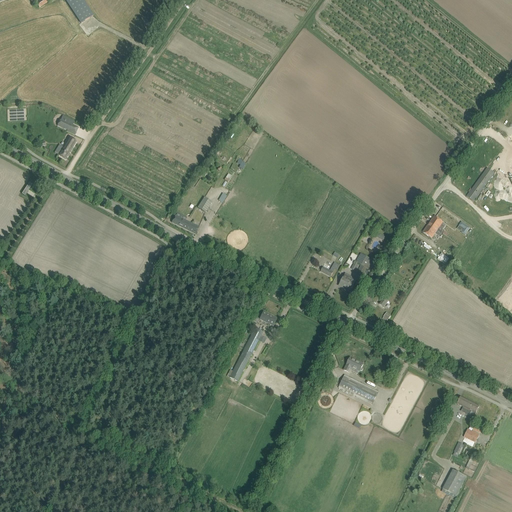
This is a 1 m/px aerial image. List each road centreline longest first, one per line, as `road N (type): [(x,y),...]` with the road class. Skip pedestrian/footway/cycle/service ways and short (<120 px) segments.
road 1 (tertiary): [(347,323),(0,143)]
road 2 (unclassified): [(347,323),(511,91)]
road 3 (track): [(62,186),(185,0)]
road 4 (track): [(252,511),(343,330)]
road 5 (tertiary): [(511,404),(347,323)]
